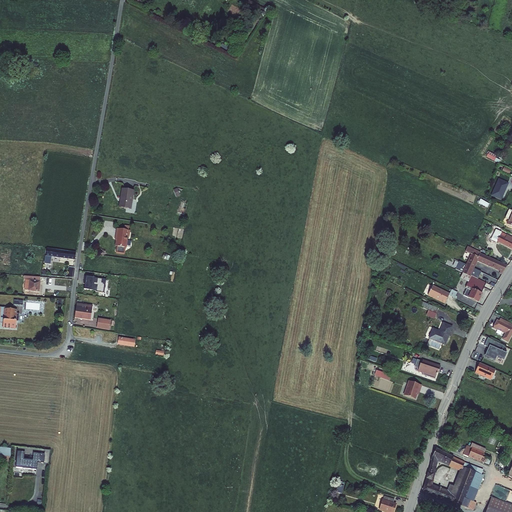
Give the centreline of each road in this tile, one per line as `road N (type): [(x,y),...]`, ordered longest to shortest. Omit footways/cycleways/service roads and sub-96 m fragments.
road 1 (residential): [(0,351),(49,355),(68,338),(122,0)]
road 2 (residential): [(511,270),(462,361),(408,511)]
